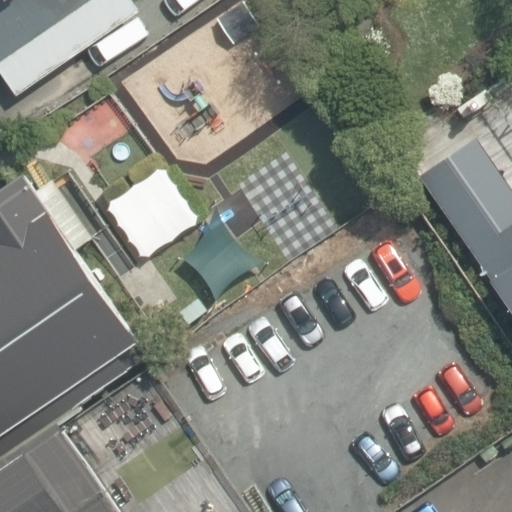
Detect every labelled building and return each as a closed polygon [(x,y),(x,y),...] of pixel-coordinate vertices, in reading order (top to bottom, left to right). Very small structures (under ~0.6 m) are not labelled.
[(149,4),(146,0),(0,0),(0,67),(17,92),(149,4)] [(511,198),(479,150),(418,192),(511,330),(511,198)] [(0,431),(148,331),(32,161),(0,182),(0,431)] [(195,224),(160,170),(102,209),(137,262),(195,224)] [(376,273),(355,243),(290,289),(312,319),(376,273)] [(57,492),(27,447),(0,464),(0,511),(126,511),(95,466),(57,492)] [(349,511),(305,458),(273,484),(296,511),(349,511)]
